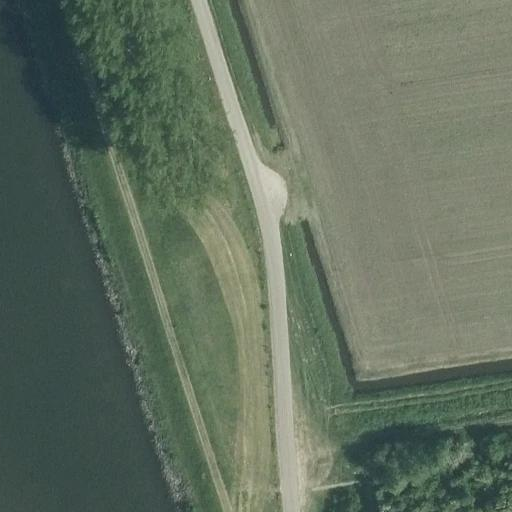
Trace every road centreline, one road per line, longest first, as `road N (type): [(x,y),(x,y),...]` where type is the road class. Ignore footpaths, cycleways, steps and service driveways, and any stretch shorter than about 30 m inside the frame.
road 1 (track): [(73,0),(231,511)]
road 2 (unclassified): [(293,511),(274,247),(201,0)]
